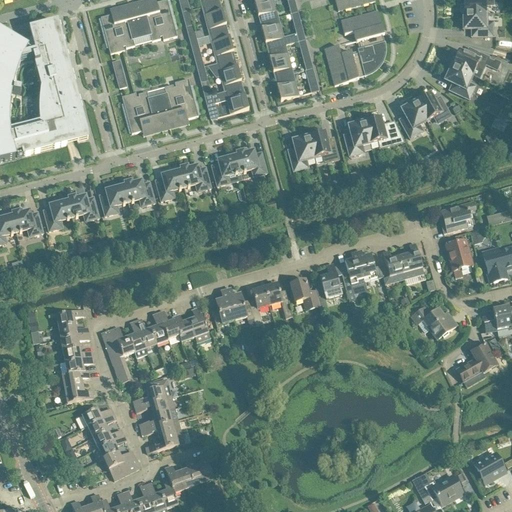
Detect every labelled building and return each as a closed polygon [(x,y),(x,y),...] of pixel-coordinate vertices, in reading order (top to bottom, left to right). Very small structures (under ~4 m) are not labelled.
[(200,0),(203,9),(219,5),(217,0),(200,0)] [(271,0),(255,0),(257,6),(255,6),(258,18),(260,17),(262,23),(277,19),(271,0)] [(293,0),(286,0),(291,16),(297,13),(293,0)] [(334,0),(338,12),(375,3),(374,0),(334,0)] [(463,14),(463,16),(485,15),(485,5),(490,5),(492,2),(492,0),(462,0),(463,7),(460,7),(460,14),(463,14)] [(137,7),(133,8),(142,39),(150,36),(152,43),(161,41),(160,38),(162,38),(163,42),(177,38),(167,1),(148,6),(147,2),(137,5),(137,4),(136,4),(137,7)] [(219,5),(203,9),(209,31),(226,26),(223,15),(222,15),(219,5)] [(120,14),(114,15),(101,19),(111,56),(124,52),(123,48),(125,48),(126,50),(135,48),(133,41),(142,39),(133,8),(130,9),(129,6),(129,7),(119,10),(120,14)] [(190,12),(183,14),(186,29),(193,27),(189,13),(190,13),(190,12)] [(361,50),(358,51),(380,64),(381,62),(382,57),(383,53),(383,48),(382,46),(385,45),(384,44),(383,45),(381,38),(383,37),(380,27),(382,27),(378,13),(341,23),(345,36),(354,34),(356,44),(359,43),(361,50)] [(298,14),(291,16),(296,35),(298,43),(305,42),(298,14)] [(485,15),(463,16),(463,32),(471,32),(471,39),(493,39),(492,24),(490,22),(485,22),(485,15)] [(282,39),(278,19),(277,19),(262,23),(260,23),(261,24),(262,23),(264,29),(261,30),(264,41),(266,41),(269,52),(298,43),(296,35),(282,39)] [(0,163),(15,159),(14,155),(23,153),(24,157),(66,145),(67,145),(66,140),(76,138),(77,142),(78,142),(88,139),(83,120),(70,72),(66,73),(64,64),(68,63),(57,23),(30,30),(32,37),(31,40),(27,38),(24,44),(27,46),(26,49),(8,39),(8,40),(5,38),(1,46),(0,47),(0,163)] [(193,27),(186,29),(190,42),(197,41),(193,27)] [(203,30),(196,32),(197,39),(205,36),(203,30)] [(218,65),(234,61),(231,50),(233,50),(230,38),(228,39),(226,33),(211,37),(218,65)] [(305,42),(298,43),(306,72),(313,70),(305,42)] [(270,63),(273,72),(290,68),(284,47),(269,52),(272,62),(270,63)] [(380,64),(358,51),(359,55),(352,57),(351,53),(341,56),(338,47),(325,51),(335,88),(348,84),(348,82),(358,80),(358,78),(364,76),(365,78),(366,78),(365,75),(367,75),(371,72),(375,70),(378,66),(380,64)] [(454,67),(454,68),(481,80),(487,66),(494,69),(487,83),(511,94),(511,62),(499,57),(497,62),(495,61),(495,63),(490,60),(490,59),(470,50),(467,57),(460,54),(457,60),(455,60),(453,66),(454,67)] [(218,65),(209,67),(209,68),(216,78),(221,77),(224,87),(241,83),(238,71),(237,72),(234,61),(218,65)] [(113,64),(120,90),(127,88),(120,62),(113,64)] [(455,80),(452,86),(449,92),(469,101),(474,91),(474,89),(473,87),(469,85),(473,77),(454,68),(452,68),(448,77),(455,80)] [(204,69),(198,71),(201,84),(208,82),(204,69)] [(293,75),(275,80),(276,80),(279,90),(277,91),(281,102),(298,98),(292,76),(293,76),(293,75)] [(166,96),(157,98),(166,129),(169,128),(170,131),(170,130),(180,127),(179,123),(198,118),(188,81),(175,84),(176,89),(173,89),(173,87),(164,89),(166,96)] [(201,84),(205,99),(212,97),(208,82),(201,84)] [(242,89),(212,97),(205,99),(211,121),(218,119),(214,105),(228,101),(232,115),(249,111),(246,99),(244,100),(241,90),(242,89)] [(166,129),(157,98),(149,100),(147,94),(138,96),(139,98),(137,99),(136,95),(122,99),(132,136),(151,130),(152,135),(162,132),(162,133),(163,133),(162,129),(166,129)] [(417,103),(416,103),(418,106),(427,122),(427,123),(434,119),(437,123),(439,124),(441,123),(451,118),(440,98),(429,105),(425,98),(423,99),(422,97),(416,101),(417,103)] [(427,122),(418,106),(414,108),(412,107),(408,109),(408,111),(403,113),(405,117),(398,120),(407,140),(414,136),(417,133),(415,128),(427,122)] [(366,123),(364,123),(366,129),(370,145),(378,143),(379,148),(382,150),(384,149),(404,144),(394,124),(376,128),(374,121),(373,121),(372,119),(365,121),(366,123)] [(370,145),(366,129),(359,130),(358,128),(353,130),(353,132),(346,134),(347,137),(341,139),(348,161),(354,160),(358,156),(356,151),(371,146),(370,145)] [(310,138),(309,138),(314,160),(322,158),(324,163),(326,164),(328,164),(339,161),(333,140),(320,143),(318,136),(317,136),(316,134),(309,136),(310,138)] [(301,148),(295,150),(288,152),(293,173),(304,170),(306,169),(307,167),(306,162),(314,160),(309,138),(299,141),(301,148)] [(237,157),(236,157),(240,175),(243,174),(244,175),(246,174),(246,173),(253,171),(254,178),(267,175),(262,154),(255,156),(254,153),(253,154),(253,153),(244,155),(244,152),(236,154),(237,157)] [(218,166),(211,168),(217,188),(230,185),(228,178),(235,176),(235,177),(237,177),(237,176),(240,175),(236,157),(227,160),(228,163),(224,164),(223,164),(223,163),(222,163),(221,163),(218,163),(218,166)] [(181,172),(180,172),(184,190),(187,189),(188,190),(190,189),(190,188),(197,186),(198,193),(211,190),(206,169),(199,171),(198,169),(197,169),(197,168),(188,170),(188,167),(180,169),(181,172)] [(162,181),(155,182),(161,203),(174,200),(172,193),(179,191),(179,192),(181,192),(181,191),(184,190),(180,172),(171,175),(172,178),(167,179),(167,178),(166,178),(165,177),(162,178),(162,181)] [(125,187),(124,187),(128,205),(131,204),(132,205),(134,204),(134,203),(140,201),(142,208),(155,205),(150,184),(143,186),(142,183),(141,184),(141,183),(132,185),(131,182),(124,184),(125,187)] [(106,196),(99,198),(105,218),(118,215),(116,208),(123,206),(123,207),(125,207),(125,206),(128,205),(124,187),(115,190),(116,193),(112,194),(111,194),(111,193),(110,193),(109,192),(108,192),(106,193),(106,196)] [(69,202),(68,202),(72,220),(75,219),(76,220),(78,219),(78,218),(84,216),(86,223),(99,220),(94,199),(87,201),(86,198),(85,199),(85,198),(76,200),(76,197),(68,199),(69,202)] [(50,211),(43,212),(49,233),(62,230),(60,223),(67,221),(67,222),(69,222),(69,221),(72,220),(68,202),(59,205),(60,208),(55,209),(55,208),(54,208),(53,207),(52,207),(50,208),(50,211)] [(473,204),(441,213),(445,227),(442,228),(444,235),(467,229),(465,223),(470,221),(467,212),(474,210),(473,204)] [(247,210),(238,213),(240,220),(249,217),(247,210)] [(13,217),(12,217),(16,235),(19,234),(20,235),(22,234),(22,233),(28,231),(30,238),(43,235),(38,214),(30,216),(30,213),(29,214),(29,213),(20,215),(20,212),(12,214),(13,217)] [(511,217),(509,212),(487,218),(490,228),(511,222),(511,217)] [(0,246),(6,245),(4,238),(11,236),(11,237),(13,237),(13,236),(16,235),(12,217),(3,220),(4,223),(0,224),(0,246)] [(487,239),(484,231),(471,235),(474,246),(482,244),(482,243),(484,240),(487,239)] [(137,238),(125,242),(128,251),(139,248),(137,238)] [(97,244),(101,258),(111,255),(107,242),(97,244)] [(452,273),(453,273),(455,280),(463,278),(461,271),(473,267),(466,242),(445,247),(452,273)] [(411,255),(399,258),(405,281),(424,276),(422,270),(415,246),(409,247),(411,255)] [(511,248),(499,253),(483,257),(490,285),(507,280),(504,269),(511,266),(511,248)] [(79,251),(69,254),(72,264),(82,261),(79,251)] [(361,252),(356,254),(363,280),(370,279),(370,281),(377,279),(370,256),(363,258),(361,252)] [(389,253),(383,255),(385,264),(389,279),(383,280),(384,287),(404,282),(405,281),(399,258),(391,260),(389,253)] [(344,263),(347,273),(351,286),(357,284),(357,282),(363,280),(356,254),(351,255),(352,261),(344,263)] [(51,261),(42,264),(44,272),(53,270),(51,261)] [(22,262),(12,265),(16,279),(26,276),(22,262)] [(320,279),(325,296),(326,302),(342,298),(333,266),(326,268),(329,277),(320,279)] [(303,303),(306,314),(321,309),(318,299),(316,293),(309,295),(305,282),(290,286),(295,305),(303,303)] [(433,282),(425,284),(428,294),(436,292),(433,282)] [(265,289),(270,307),(282,304),(277,286),(265,289)] [(257,311),(270,307),(265,289),(252,293),(257,311)] [(231,290),(226,292),(234,322),(246,319),(247,322),(253,320),(252,314),(249,306),(244,307),(240,296),(233,298),(231,290)] [(213,316),(215,326),(217,330),(223,329),(222,326),(234,322),(226,292),(221,293),(223,301),(215,303),(219,314),(213,316)] [(323,297),(318,299),(321,309),(321,312),(327,311),(323,297)] [(407,298),(401,302),(404,307),(410,304),(407,298)] [(288,304),(282,306),(286,320),(292,319),(288,304)] [(494,316),(482,319),(486,334),(497,332),(511,328),(511,326),(509,311),(508,308),(493,311),(494,316)] [(188,322),(195,339),(197,346),(210,341),(203,319),(199,309),(192,312),(194,320),(188,322)] [(423,322),(432,334),(437,342),(457,327),(451,320),(447,323),(438,310),(430,316),(425,309),(417,315),(411,319),(417,327),(423,322)] [(56,317),(58,329),(75,326),(74,320),(86,318),(85,312),(56,317)] [(169,342),(179,338),(174,322),(170,323),(166,312),(159,314),(169,342)] [(259,312),(252,314),(253,320),(256,329),(263,327),(259,312)] [(151,330),(157,346),(169,342),(159,314),(152,317),(156,328),(151,330)] [(179,338),(181,344),(195,339),(188,322),(182,324),(180,317),(174,318),(175,321),(174,322),(179,338)] [(136,323),(146,350),(157,346),(151,330),(146,332),(141,321),(136,323)] [(29,325),(31,335),(39,333),(37,323),(29,325)] [(148,356),(136,323),(130,325),(134,336),(128,338),(134,354),(136,360),(148,356)] [(58,329),(61,341),(89,336),(88,329),(76,332),(75,326),(58,329)] [(101,335),(105,345),(116,341),(119,347),(121,353),(123,358),(134,354),(128,338),(123,340),(119,329),(101,335)] [(61,341),(63,353),(80,350),(79,344),(90,342),(89,336),(61,341)] [(116,341),(105,345),(107,351),(119,347),(116,341)] [(498,366),(491,354),(486,345),(471,354),(476,363),(464,370),(462,368),(456,372),(463,384),(482,373),(483,375),(498,366)] [(119,347),(107,351),(109,357),(121,353),(119,347)] [(63,353),(65,365),(94,359),(93,353),(81,355),(80,350),(63,353)] [(121,353),(109,357),(111,363),(123,358),(121,353)] [(123,358),(111,363),(114,369),(125,365),(123,358)] [(65,365),(67,376),(84,373),(83,367),(95,365),(94,359),(65,365)] [(184,371),(189,370),(191,369),(189,363),(188,363),(182,365),(184,371)] [(125,365),(114,369),(116,374),(127,370),(125,365)] [(127,370),(116,374),(118,380),(130,376),(127,370)] [(62,377),(65,391),(83,388),(82,381),(90,380),(88,372),(84,373),(67,376),(62,377)] [(130,376),(118,380),(120,386),(129,383),(132,382),(130,376)] [(172,399),(167,381),(144,387),(148,400),(145,401),(145,400),(133,403),(135,409),(172,399)] [(83,388),(65,391),(67,405),(93,400),(92,392),(84,394),(83,388)] [(151,410),(152,417),(169,412),(175,411),(172,399),(135,409),(136,415),(148,412),(148,411),(151,410)] [(87,429),(113,416),(111,410),(100,415),(97,410),(76,420),(81,432),(87,429)] [(151,423),(139,426),(141,432),(172,424),(178,422),(175,411),(169,412),(152,417),(154,423),(152,424),(151,423)] [(87,429),(93,440),(108,432),(105,427),(116,421),(113,416),(87,429)] [(157,433),(159,440),(181,434),(178,422),(172,424),(141,432),(143,438),(155,435),(154,434),(157,433)] [(52,433),(56,440),(62,437),(58,430),(52,433)] [(93,440),(98,450),(124,437),(121,432),(110,437),(108,432),(93,440)] [(146,449),(147,456),(184,446),(181,434),(159,440),(161,447),(158,447),(158,446),(146,449)] [(103,461),(119,454),(116,448),(127,443),(124,437),(98,450),(92,453),(98,464),(103,461)] [(507,437),(498,440),(500,447),(509,444),(507,437)] [(103,461),(109,472),(114,469),(120,466),(125,477),(140,470),(132,453),(121,458),(119,454),(103,461)] [(194,468),(200,486),(214,481),(205,456),(197,459),(200,466),(194,468)] [(474,466),(485,487),(493,482),(492,480),(505,473),(495,456),(483,463),(482,461),(474,466)] [(76,461),(71,464),(74,470),(75,472),(76,474),(82,472),(76,461)] [(181,473),(187,490),(200,486),(194,468),(192,461),(184,463),(187,471),(181,473)] [(114,469),(120,480),(125,477),(120,466),(114,469)] [(174,495),(187,490),(181,473),(175,475),(172,468),(165,470),(168,479),(174,495)] [(109,472),(114,483),(120,480),(114,469),(109,472)] [(425,475),(419,479),(421,482),(424,488),(430,485),(425,475)] [(430,485),(424,488),(428,495),(432,503),(433,504),(438,501),(443,510),(443,509),(442,507),(455,500),(456,502),(464,498),(453,478),(432,489),(430,485)] [(161,494),(166,510),(178,506),(174,495),(168,479),(162,481),(166,492),(161,494)] [(155,496),(151,485),(146,487),(154,511),(166,511),(166,510),(161,494),(155,496)] [(144,500),(138,502),(141,511),(154,511),(146,487),(140,489),(144,500)] [(464,489),(463,490),(469,500),(474,497),(469,487),(464,489)] [(129,493),(123,495),(128,511),(141,511),(138,502),(133,504),(129,493)] [(116,511),(128,511),(123,495),(117,497),(121,508),(115,510),(116,511)] [(428,495),(421,499),(425,507),(432,503),(428,495)] [(88,511),(103,511),(101,502),(101,503),(98,496),(91,499),(93,506),(87,508),(88,511)] [(116,511),(115,510),(109,511),(106,501),(101,502),(103,511),(116,511)] [(73,511),(88,511),(87,508),(81,511),(79,503),(71,506),(73,511)]
